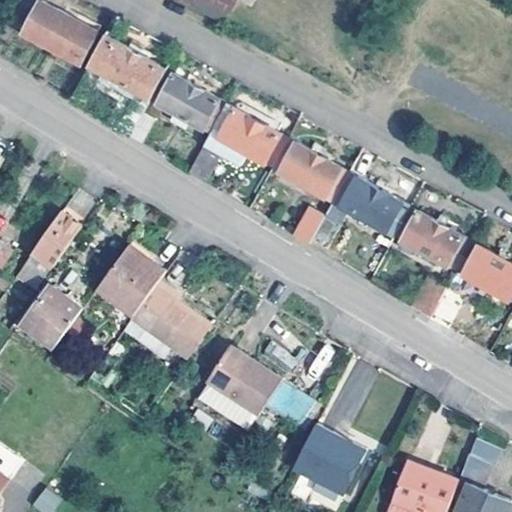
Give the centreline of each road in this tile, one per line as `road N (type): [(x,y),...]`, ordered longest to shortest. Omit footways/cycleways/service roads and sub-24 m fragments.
road 1 (secondary): [(511,393),(0,85)]
road 2 (residential): [(511,210),(116,0)]
